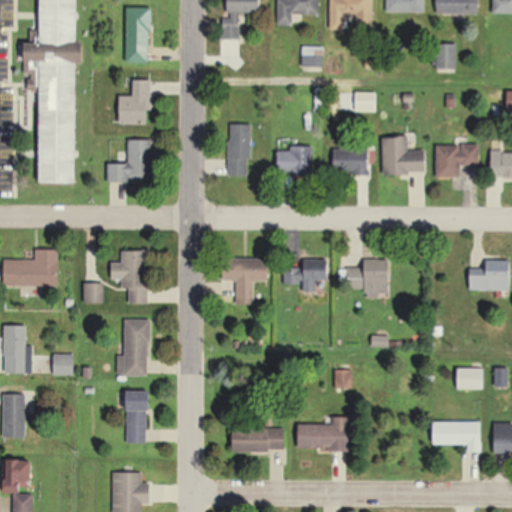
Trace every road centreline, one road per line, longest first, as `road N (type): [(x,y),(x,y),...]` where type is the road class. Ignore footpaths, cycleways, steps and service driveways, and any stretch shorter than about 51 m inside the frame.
road 1 (residential): [(0,215),(511,219)]
road 2 (residential): [(188,511),(188,0)]
road 3 (residential): [(188,494),(511,495)]
